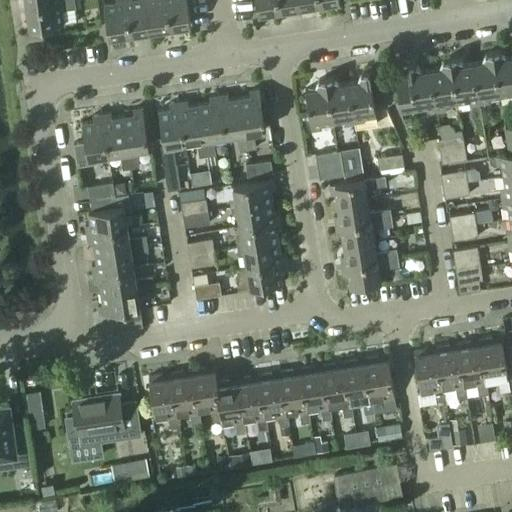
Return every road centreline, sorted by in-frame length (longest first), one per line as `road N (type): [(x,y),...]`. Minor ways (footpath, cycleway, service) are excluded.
road 1 (residential): [(71,342),(35,81),(222,56)]
road 2 (residential): [(315,312),(275,50)]
road 3 (residential): [(511,465),(419,482),(397,315)]
road 4 (residential): [(315,312),(71,342)]
road 5 (residential): [(275,50),(457,22)]
